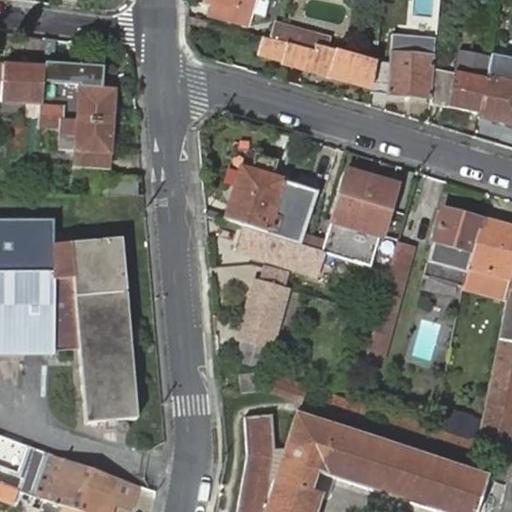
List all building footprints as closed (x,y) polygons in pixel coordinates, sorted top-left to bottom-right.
[(213,0),(212,5),(213,6),(210,18),(247,27),(250,15),(266,20),(270,0),(213,0)] [(276,26),(272,40),(314,52),(315,46),(325,49),(328,40),(276,26)] [(270,40),(263,38),(259,54),(283,60),(283,62),(329,75),(372,88),(375,63),(335,52),(325,49),(315,46),(314,52),(272,40),(270,40)] [(369,42),(367,57),(374,58),(376,43),(369,42)] [(375,63),(372,88),(370,94),(430,99),(434,47),(391,42),(389,65),(375,63)] [(104,67),(46,63),(45,81),(81,84),(80,86),(103,87),(104,67)] [(454,74),(434,70),(431,105),(446,109),(479,116),(486,81),(487,80),(489,70),(456,63),(454,74)] [(4,65),(0,65),(0,101),(2,102),(41,104),(44,68),(4,65)] [(486,81),(479,116),(478,119),(511,126),(511,84),(487,80),(486,81)] [(77,121),(112,123),(114,92),(79,89),(77,121)] [(62,109),(41,107),(40,118),(62,120),(62,109)] [(110,155),(112,123),(77,121),(62,120),(40,118),(39,129),(61,130),(59,151),(74,152),(73,166),(109,169),(110,155)] [(240,170),(223,222),(241,227),(266,235),(281,182),(240,170)] [(324,245),(321,252),(352,261),(366,265),(370,267),(379,237),(393,187),(345,173),(331,222),(324,245)] [(96,181),(96,196),(139,197),(139,182),(96,181)] [(316,192),(281,182),(266,235),(298,244),(301,237),(316,192)] [(466,274),(467,272),(471,255),(480,223),(442,213),(432,244),(427,263),(466,274)] [(0,358),(54,359),(54,352),(54,333),(77,333),(79,353),(86,428),(137,423),(126,294),(120,240),(69,245),(54,247),(53,220),(0,220),(0,358)] [(511,269),(511,232),(480,223),(471,255),(467,272),(509,283),(511,269)] [(298,244),(266,235),(241,227),(234,249),(315,275),(318,269),(347,278),(352,261),(321,252),(307,247),(298,244)] [(309,240),(301,237),(298,244),(307,247),(309,240)] [(309,240),(307,247),(321,252),(324,245),(309,240)] [(387,272),(352,402),(376,409),(379,401),(389,363),(381,361),(403,279),(411,251),(395,247),(387,272)] [(352,261),(347,278),(361,283),(366,265),(352,261)] [(236,363),(267,373),(274,353),(270,351),(286,291),(282,290),(287,275),(263,268),(255,295),(250,293),(237,341),(240,342),(236,363)] [(506,301),(479,431),(477,443),(511,456),(511,451),(511,269),(509,283),(506,301)] [(468,276),(467,291),(506,301),(509,283),(467,272),(466,274),(465,275),(468,276)] [(54,333),(54,352),(79,353),(77,333),(54,333)] [(238,375),(240,395),(260,393),(258,373),(238,375)] [(269,374),(264,390),(470,459),(475,442),(443,431),(438,430),(405,420),(376,409),(352,402),(269,374)] [(379,401),(376,409),(405,420),(408,411),(379,401)] [(294,416),(262,511),(314,511),(320,495),(308,492),(315,472),(436,511),(474,511),(485,478),(294,416)] [(0,436),(0,469),(13,475),(24,445),(0,436)] [(0,469),(0,484),(17,491),(46,501),(77,511),(110,511),(114,504),(107,501),(115,478),(31,447),(20,477),(13,475),(0,469)] [(107,501),(114,504),(130,510),(138,486),(115,478),(107,501)] [(0,499),(12,504),(17,491),(0,484),(0,499)] [(77,511),(46,501),(41,511),(77,511)]
